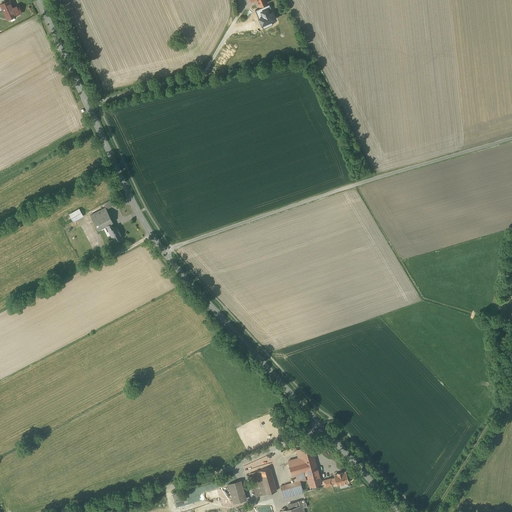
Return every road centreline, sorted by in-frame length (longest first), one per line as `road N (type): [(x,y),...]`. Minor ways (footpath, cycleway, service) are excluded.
road 1 (unclassified): [(163,252),(511,140)]
road 2 (tertiary): [(163,252),(38,0)]
road 3 (unclassified): [(318,427),(229,469),(86,511)]
road 4 (tertiary): [(318,427),(163,252)]
